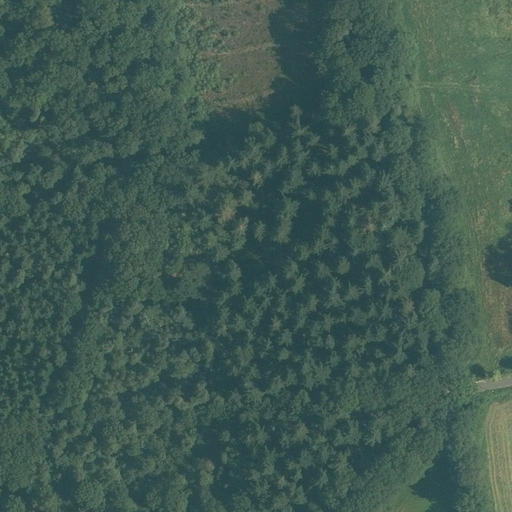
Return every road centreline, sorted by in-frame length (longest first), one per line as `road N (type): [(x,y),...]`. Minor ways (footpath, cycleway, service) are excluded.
road 1 (track): [(12,511),(139,120),(140,0)]
road 2 (track): [(366,0),(448,395)]
road 3 (tertiary): [(337,511),(438,400),(511,380)]
